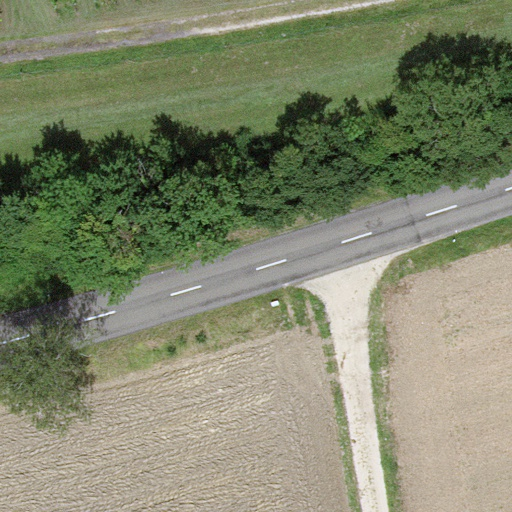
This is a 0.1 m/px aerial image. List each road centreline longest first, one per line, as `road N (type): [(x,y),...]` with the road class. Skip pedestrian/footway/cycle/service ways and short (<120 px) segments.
road 1 (tertiary): [(511,193),(321,256),(0,345)]
road 2 (track): [(378,0),(0,60)]
road 3 (track): [(321,256),(366,511)]
